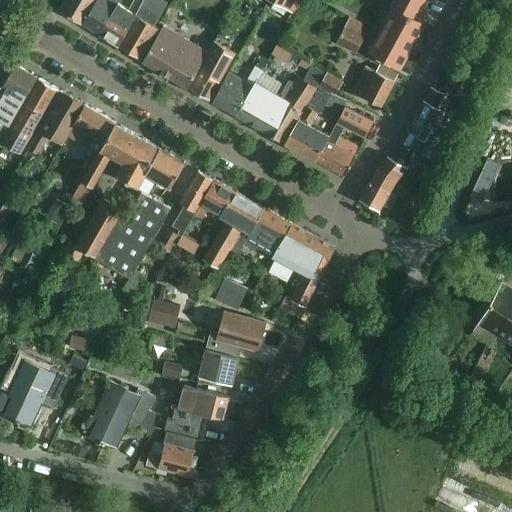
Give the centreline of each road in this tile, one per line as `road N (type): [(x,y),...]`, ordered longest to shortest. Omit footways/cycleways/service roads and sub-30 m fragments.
road 1 (residential): [(337,210),(35,32)]
road 2 (unclassified): [(182,506),(361,227)]
road 3 (unclassified): [(425,244),(354,396),(281,511)]
road 4 (residential): [(337,210),(422,78),(459,0)]
road 5 (residential): [(0,449),(154,490),(182,506)]
road 6 (unclassified): [(425,244),(440,231),(511,85)]
